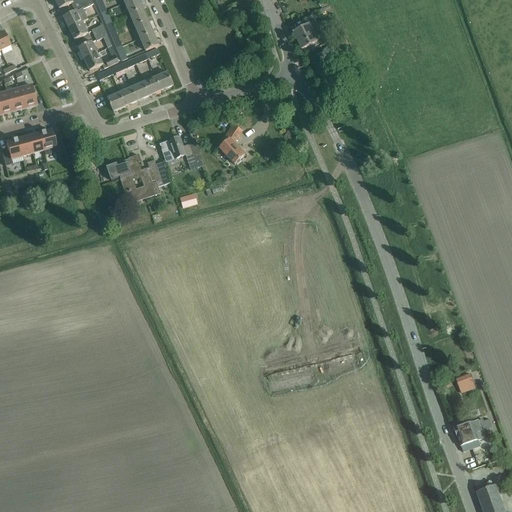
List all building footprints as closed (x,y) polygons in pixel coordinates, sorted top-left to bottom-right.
[(71,0),(54,0),(59,10),(73,3),(71,0)] [(72,13),(63,18),(69,29),(83,23),(82,22),(88,20),(85,13),(86,13),(84,10),(94,5),(91,0),(90,0),(80,5),(82,9),(75,12),(72,13)] [(99,0),(97,1),(102,13),(107,11),(102,0),(99,0)] [(132,0),(125,3),(130,15),(143,10),(139,0),(132,0)] [(130,15),(135,27),(148,22),(143,10),(130,15)] [(102,13),(107,25),(112,23),(107,11),(102,13)] [(293,33),(302,50),(318,42),(317,40),(322,37),(312,16),(304,21),(307,26),(293,33)] [(135,27),(141,39),(154,34),(148,22),(135,27)] [(83,23),(69,29),(75,41),(84,36),(88,34),(83,23)] [(107,25),(112,37),(117,35),(112,23),(107,25)] [(92,31),(94,36),(105,31),(103,26),(92,31)] [(4,31),(0,33),(0,49),(1,51),(10,46),(3,32),(4,32),(4,31)] [(97,42),(104,38),(109,48),(112,46),(105,31),(94,36),(97,42)] [(141,39),(146,51),(159,46),(154,34),(141,39)] [(112,37),(118,49),(123,47),(117,35),(112,37)] [(79,49),(84,60),(98,54),(92,42),(79,49)] [(118,49),(123,61),(128,59),(123,47),(118,49)] [(146,55),(148,60),(160,54),(158,49),(146,55)] [(98,54),(84,60),(90,72),(103,65),(98,54)] [(134,60),(136,65),(148,60),(146,55),(134,60)] [(106,62),(108,68),(119,63),(117,57),(106,62)] [(6,62),(9,68),(9,67),(11,71),(16,69),(11,60),(6,62)] [(122,65),(124,70),(136,65),(134,60),(122,65)] [(110,71),(112,76),(124,70),(122,65),(110,71)] [(98,76),(101,81),(112,76),(110,71),(98,76)] [(168,73),(156,78),(162,91),(174,86),(168,73)] [(156,78),(144,83),(150,96),(162,91),(156,78)] [(144,83),(132,88),(138,102),(150,96),(144,83)] [(31,85),(18,89),(24,109),(37,106),(37,105),(36,105),(31,85)] [(132,88),(120,93),(125,107),(138,102),(132,88)] [(18,89),(6,92),(12,112),(24,109),(18,89)] [(6,92),(0,93),(0,115),(12,112),(6,92)] [(120,93),(108,99),(113,112),(125,107),(120,93)] [(219,149),(226,156),(235,165),(238,162),(245,155),(234,144),(243,131),(234,125),(224,139),(227,142),(219,149)] [(51,131),(40,134),(44,151),(55,148),(56,153),(63,151),(60,138),(53,140),(51,132),(51,131)] [(75,133),(66,137),(69,144),(78,140),(75,133)] [(40,134),(29,137),(33,154),(44,151),(40,134)] [(29,137),(17,140),(22,157),(33,154),(29,137)] [(163,150),(167,162),(169,167),(178,164),(176,159),(186,156),(189,164),(195,162),(193,155),(189,145),(183,147),(180,138),(161,145),(162,148),(161,149),(162,151),(163,150)] [(9,152),(2,154),(6,166),(13,164),(12,160),(22,157),(17,140),(6,143),(6,144),(7,143),(9,152)] [(145,199),(161,194),(159,188),(171,183),(166,168),(158,171),(155,161),(147,164),(149,168),(140,171),(139,167),(140,167),(139,163),(140,162),(138,156),(129,159),(107,167),(111,181),(120,178),(121,179),(120,179),(123,189),(125,194),(129,192),(132,200),(144,196),(145,199)] [(181,198),(184,209),(198,205),(195,194),(181,198)] [(473,382),(470,374),(457,379),(459,387),(473,382)] [(481,415),(479,408),(470,412),(472,418),(481,415)] [(457,437),(463,453),(480,446),(478,441),(487,438),(484,431),(482,432),(478,421),(454,429),(457,437)] [(477,468),(474,458),(467,461),(470,470),(477,468)] [(477,493),(483,511),(505,511),(496,486),(493,487),(491,482),(490,482),(490,481),(488,482),(489,483),(486,484),(488,489),(477,493)]
